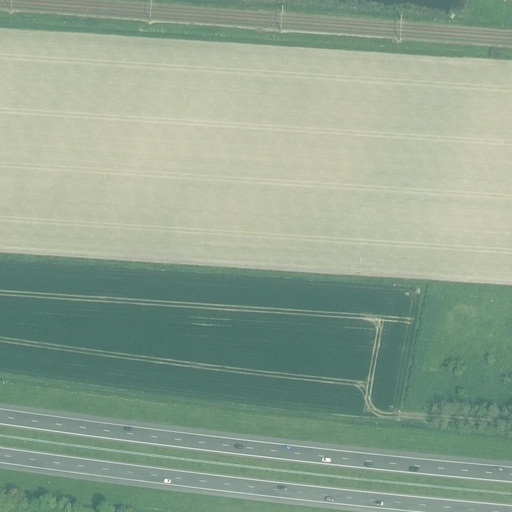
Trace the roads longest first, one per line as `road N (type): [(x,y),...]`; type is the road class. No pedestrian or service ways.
road 1 (motorway): [(511,474),(0,414)]
road 2 (track): [(511,282),(0,249)]
road 3 (motorway): [(0,454),(498,511)]
